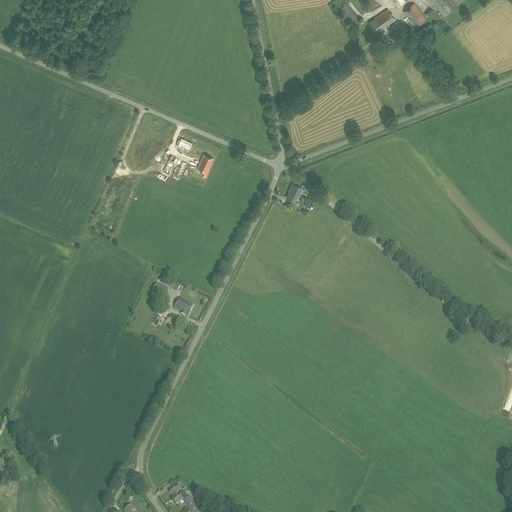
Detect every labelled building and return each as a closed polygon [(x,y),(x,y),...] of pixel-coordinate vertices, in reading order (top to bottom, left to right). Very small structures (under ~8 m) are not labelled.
[(417,27),(427,18),(414,3),(404,12),(417,27)] [(355,28),(361,23),(347,4),(340,8),(355,28)] [(377,33),(395,20),(388,9),(369,22),(377,33)] [(154,147),(159,137),(151,133),(150,135),(147,134),(148,133),(141,130),(138,138),(144,141),(147,142),(147,144),(154,147)] [(199,163),(197,168),(203,171),(201,175),(206,177),(209,170),(208,170),(213,159),(209,157),(209,158),(207,157),(207,156),(203,154),(201,159),(202,159),(200,163),(199,163)] [(152,157),(146,171),(153,174),(159,160),(152,157)] [(167,164),(164,171),(169,173),(172,166),(167,164)] [(301,187),(295,184),(295,185),(292,184),(290,188),(291,188),(291,189),(298,193),(301,187)] [(294,201),(298,193),(291,189),(286,197),(294,201)] [(313,201),(308,198),(305,205),(310,207),(313,201)] [(159,281),(177,292),(181,285),(176,282),(176,283),(163,275),(159,281)] [(152,292),(155,293),(163,299),(164,297),(169,290),(158,283),(152,292)] [(189,316),(194,305),(179,298),(174,308),(181,312),(180,314),(185,316),(186,314),(189,316)] [(156,314),(150,324),(155,328),(162,318),(156,314)] [(169,490),(171,493),(172,495),(174,497),(172,498),(176,504),(184,498),(185,499),(188,497),(184,490),(179,494),(177,491),(180,489),(179,487),(177,484),(169,490)] [(199,511),(189,496),(188,497),(185,499),(184,500),(191,511),(199,511)]
